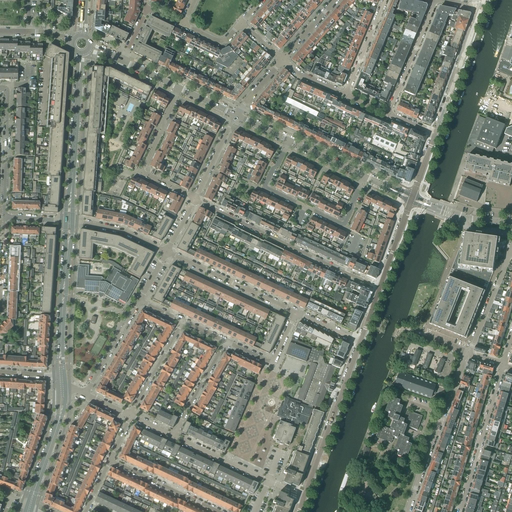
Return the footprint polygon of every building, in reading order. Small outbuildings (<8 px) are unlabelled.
[(391,0),(386,13),(391,15),(393,10),(397,9),(398,9),(399,0),(391,0)] [(406,1),(403,0),(399,0),(398,9),(404,10),(406,1)] [(61,1),(61,6),(63,6),(63,9),(62,9),(72,10),(72,9),(72,7),(72,6),(72,4),(72,2),(68,2),(68,3),(65,3),(65,1),(61,1)] [(267,4),(273,10),(274,11),(275,11),(278,8),(276,6),(270,1),(269,2),(268,2),(267,3),(267,4)] [(176,2),(174,7),(182,11),(183,9),(183,8),(184,6),(176,2)] [(310,2),(307,5),(313,11),(316,7),(310,2)] [(342,2),(338,6),(345,12),(348,8),(342,2)] [(417,13),(418,9),(419,3),(412,2),(410,12),(417,13)] [(418,9),(424,12),(427,7),(426,5),(419,3),(418,9)] [(182,11),(174,7),(168,4),(166,9),(179,15),(180,15),(182,11)] [(264,8),(263,8),(270,14),(273,10),(267,4),(265,6),(263,7),(264,8)] [(129,5),(129,11),(138,14),(139,6),(129,5)] [(303,9),(310,15),(313,11),(307,5),(303,9)] [(338,6),(335,10),(342,16),(345,12),(338,6)] [(302,7),(298,11),(300,13),(306,19),(308,17),(310,15),(303,9),(302,7)] [(446,15),(452,16),(453,15),(454,10),(439,7),(437,14),(445,17),(446,15)] [(260,12),(266,18),(268,15),(270,17),(271,15),(270,14),(263,8),(262,10),(261,10),(260,11),(260,12)] [(72,10),(62,9),(57,9),(56,11),(70,18),(71,17),(72,14),(72,10)] [(409,18),(410,19),(420,23),(424,12),(418,9),(417,13),(418,13),(415,19),(411,17),(409,17),(409,18)] [(335,10),(332,14),(338,19),(342,16),(335,10)] [(454,10),(453,15),(468,21),(470,15),(470,14),(454,10)] [(129,11),(126,16),(135,20),(138,14),(129,11)] [(96,12),(95,21),(110,22),(111,15),(115,16),(116,15),(119,16),(119,20),(120,19),(121,16),(120,16),(121,13),(118,13),(109,12),(96,12)] [(257,16),(256,16),(263,22),(263,21),(266,18),(260,12),(259,14),(258,13),(257,15),(257,16)] [(300,13),(296,17),(303,23),(306,19),(300,13)] [(396,23),(392,21),(394,17),(391,15),(386,13),(385,16),(383,21),(391,24),(395,26),(396,23)] [(332,14),(328,18),(335,23),(338,19),(332,14)] [(443,24),(445,17),(437,14),(434,20),(443,24)] [(466,26),(468,21),(453,15),(452,16),(451,20),(455,21),(454,22),(466,26)] [(135,20),(126,16),(124,21),(129,24),(133,25),(135,20)] [(253,20),(260,25),(261,27),(263,25),(264,25),(266,24),(263,21),(263,22),(256,16),(255,17),(253,19),(253,20)] [(170,37),(170,36),(174,28),(150,17),(146,26),(145,28),(138,42),(143,45),(151,28),(170,37)] [(296,17),(293,21),(300,26),(303,23),(296,17)] [(368,23),(359,19),(355,17),(354,18),(358,20),(360,21),(359,24),(367,27),(368,25),(368,23)] [(328,18),(325,21),(332,27),(333,29),(337,25),(335,23),(328,18)] [(410,19),(408,25),(417,29),(420,23),(410,19)] [(260,25),(253,20),(252,21),(251,21),(250,23),(250,24),(256,29),(260,25)] [(443,24),(434,20),(431,27),(441,31),(443,24)] [(110,22),(95,21),(94,29),(103,34),(107,35),(110,28),(111,26),(109,25),(110,22)] [(293,21),(290,25),(296,30),(300,26),(293,21)] [(325,21),(322,25),(328,31),(332,27),(325,21)] [(398,32),(398,31),(399,28),(395,26),(391,24),(383,21),(381,26),(380,27),(380,28),(380,29),(388,32),(389,29),(390,29),(390,28),(396,30),(396,31),(398,32)] [(464,32),(466,26),(454,22),(454,23),(450,22),(448,27),(449,27),(455,29),(464,32)] [(290,25),(286,28),(293,34),(296,30),(290,25)] [(322,25),(318,29),(325,35),(328,31),(322,25)] [(408,25),(405,31),(415,35),(417,29),(408,25)] [(107,36),(113,38),(117,30),(112,27),(107,36)] [(357,29),(356,31),(364,35),(364,33),(365,31),(355,27),(354,28),(357,29)] [(438,37),(441,31),(431,27),(428,33),(438,37)] [(170,36),(175,38),(178,30),(174,28),(170,36)] [(286,28),(283,32),(289,38),(293,34),(286,28)] [(511,28),(497,72),(511,77),(511,28)] [(318,29),(315,33),(321,39),(325,35),(318,29)] [(379,31),(377,36),(385,39),(386,37),(388,32),(380,29),(379,29),(379,31)] [(404,33),(403,37),(412,41),(415,35),(405,31),(404,30),(402,29),(401,29),(401,31),(400,31),(404,33)] [(113,38),(118,41),(123,32),(117,30),(113,38)] [(175,38),(179,40),(183,33),(178,30),(175,38)] [(123,32),(118,41),(124,44),(128,35),(123,32)] [(242,32),(238,37),(244,42),(248,38),(242,32)] [(276,40),(275,39),(270,34),(268,32),(264,36),(279,50),(283,46),(276,40)] [(283,32),(280,36),(282,38),(286,42),(289,38),(283,32)] [(179,40),(184,42),(188,35),(183,33),(179,40)] [(315,33),(312,37),(318,42),(321,39),(315,33)] [(436,42),(438,37),(428,33),(428,34),(426,40),(435,44),(442,47),(442,45),(436,42)] [(453,36),(452,39),(460,42),(462,37),(451,33),(450,35),(453,36)] [(184,42),(189,45),(192,37),(188,35),(184,42)] [(278,35),(275,39),(276,40),(283,46),(286,42),(282,38),(280,36),(278,35)] [(373,43),(381,47),(385,39),(377,36),(375,40),(374,41),(374,42),(374,43),(373,43)] [(189,45),(188,47),(192,50),(194,47),(197,39),(192,37),(189,45)] [(238,37),(234,40),(241,46),(244,42),(238,37)] [(312,37),(308,41),(315,46),(317,44),(318,45),(319,43),(318,42),(312,37)] [(403,37),(401,42),(410,46),(412,41),(403,37)] [(457,52),(458,47),(460,42),(452,39),(449,38),(447,42),(445,41),(443,47),(446,47),(456,52),(456,51),(457,52)] [(194,47),(199,50),(203,42),(197,39),(194,47)] [(234,40),(231,44),(238,50),(241,46),(234,40)] [(433,50),(435,44),(426,40),(423,46),(433,50)] [(308,41),(305,44),(311,50),(315,46),(308,41)] [(199,50),(204,52),(207,44),(203,42),(199,50)] [(350,45),(349,47),(357,51),(358,49),(358,46),(349,42),(348,44),(350,45)] [(401,42),(398,48),(408,52),(410,46),(401,42)] [(373,46),(371,49),(379,53),(381,47),(373,43),(374,44),(373,44),(372,45),(373,46)] [(137,44),(133,53),(157,64),(161,55),(137,44)] [(204,52),(208,54),(212,46),(207,44),(204,52)] [(231,44),(228,48),(236,55),(240,52),(238,50),(231,44)] [(305,44),(302,48),(308,54),(311,50),(305,44)] [(42,45),(36,45),(36,55),(39,55),(39,57),(42,57),(42,51),(45,51),(45,47),(42,47),(42,45)] [(49,177),(47,205),(47,208),(41,208),(41,212),(43,212),(43,213),(57,214),(58,209),(57,209),(57,207),(58,207),(60,177),(63,129),(63,126),(69,54),(58,49),(58,50),(56,49),(56,48),(52,46),(50,45),(44,57),(45,57),(46,58),(48,59),(49,57),(51,58),(54,59),(53,63),(55,63),(55,66),(53,66),(53,70),(54,70),(54,73),(53,73),(52,77),(54,77),(54,81),(52,81),(52,84),(53,84),(53,88),(51,88),(51,92),(53,92),(52,95),(51,95),(51,99),(52,99),(52,102),(50,102),(50,106),(52,106),(51,109),(50,109),(50,113),(51,113),(51,117),(49,117),(49,120),(51,120),(50,125),(52,125),(48,177),(49,177)] [(208,54),(213,56),(217,49),(212,46),(208,54)] [(430,57),(433,50),(423,46),(420,53),(430,57)] [(439,53),(439,55),(441,55),(442,56),(454,60),(453,60),(455,57),(455,54),(456,52),(446,47),(445,47),(444,48),(441,47),(440,51),(439,53)] [(157,64),(167,69),(170,62),(173,56),(175,53),(165,48),(161,57),(157,64)] [(221,51),(218,58),(215,64),(213,68),(218,70),(220,65),(223,67),(227,69),(238,56),(236,55),(228,48),(222,51),(221,51)] [(302,48),(298,52),(305,58),(308,54),(302,48)] [(398,48),(396,54),(405,58),(408,52),(398,48)] [(213,56),(218,58),(221,51),(217,49),(213,56)] [(367,58),(375,62),(378,56),(379,56),(379,57),(381,58),(383,54),(380,53),(379,53),(371,49),(369,55),(368,56),(367,57),(368,58),(367,58)] [(345,52),(344,54),(354,59),(355,57),(354,56),(355,54),(345,50),(345,52)] [(298,52),(295,56),(301,62),(305,58),(298,52)] [(265,53),(262,57),(268,63),(272,59),(265,53)] [(428,62),(430,57),(420,53),(418,58),(417,59),(428,64),(429,62),(428,62)] [(354,59),(344,54),(342,58),(352,62),(353,60),(354,59)] [(392,57),(391,59),(403,64),(405,58),(396,54),(394,58),(392,57)] [(257,60),(258,61),(265,66),(268,63),(262,57),(260,56),(257,60)] [(301,62),(295,56),(291,60),(299,66),(302,62),(301,62)] [(445,57),(443,62),(452,66),(454,60),(442,56),(445,57)] [(341,60),(340,62),(343,63),(351,67),(351,65),(351,64),(352,62),(342,58),(341,60)] [(366,61),(364,66),(375,70),(376,68),(373,67),(375,62),(367,58),(367,59),(366,60),(366,61)] [(265,66),(258,61),(257,60),(256,59),(252,63),(255,65),(261,70),(265,66)] [(311,73),(315,75),(322,60),(320,59),(317,63),(318,63),(316,68),(314,67),(311,73)] [(392,62),(391,66),(400,70),(403,64),(391,59),(390,61),(392,62)] [(427,66),(428,64),(417,59),(417,60),(415,66),(424,70),(426,65),(427,66)] [(322,60),(315,75),(319,77),(322,70),(323,68),(321,67),(322,65),(323,61),(322,60)] [(167,69),(171,71),(175,64),(170,62),(167,69)] [(343,63),(340,62),(340,64),(339,66),(340,67),(349,71),(349,70),(349,68),(350,68),(351,67),(343,63)] [(443,62),(441,67),(450,71),(452,66),(443,62)] [(171,71),(176,74),(180,66),(175,64),(171,71)] [(251,69),(252,69),(258,74),(261,70),(255,65),(251,69)] [(176,74),(181,76),(184,68),(180,66),(176,74)] [(374,73),(375,70),(364,66),(362,70),(362,71),(361,73),(368,76),(369,77),(371,70),(373,72),(374,73)] [(391,66),(388,71),(398,75),(400,70),(391,66)] [(422,76),(424,70),(415,66),(412,72),(422,76)] [(87,133),(83,191),(95,192),(99,131),(100,131),(101,127),(102,127),(102,123),(101,123),(101,119),(103,120),(103,116),(101,116),(102,112),(103,112),(104,108),(102,108),(102,105),(104,105),(104,101),(103,101),(103,98),(104,98),(105,94),(103,94),(103,91),(105,91),(105,87),(104,87),(104,83),(105,84),(106,78),(113,78),(116,72),(110,69),(105,68),(105,69),(103,69),(103,68),(92,67),(87,130),(88,130),(87,133)] [(326,70),(327,68),(328,67),(326,67),(325,69),(323,68),(322,70),(319,77),(323,79),(326,70)] [(340,72),(339,73),(346,76),(349,71),(340,67),(338,71),(340,72)] [(441,67),(439,73),(448,76),(450,71),(441,67)] [(189,71),(185,78),(190,80),(194,71),(195,70),(190,68),(189,71)] [(327,80),(330,82),(335,71),(336,68),(334,68),(332,72),(330,72),(329,74),(327,80)] [(252,69),(248,73),(254,78),(258,74),(252,69)] [(284,69),(280,73),(286,79),(290,75),(284,69)] [(194,71),(190,80),(195,82),(198,75),(199,73),(194,71)] [(330,82),(334,84),(337,77),(335,76),(336,74),(338,75),(338,74),(339,73),(335,71),(330,82)] [(388,71),(386,77),(395,81),(398,75),(388,71)] [(121,74),(116,72),(113,78),(112,81),(117,83),(121,74)] [(419,83),(422,76),(412,72),(409,79),(419,83)] [(248,73),(245,77),(251,82),(254,78),(248,73)] [(280,73),(277,77),(283,83),(286,79),(280,73)] [(337,77),(334,84),(342,87),(347,76),(346,76),(339,73),(338,74),(340,75),(339,78),(337,77)] [(361,73),(358,79),(365,82),(366,82),(368,76),(361,73)] [(439,73),(437,78),(446,82),(448,76),(439,73)] [(126,77),(121,74),(117,83),(122,85),(126,77)] [(195,82),(199,85),(204,75),(202,74),(201,76),(198,75),(195,82)] [(204,87),(209,89),(214,77),(212,76),(210,81),(207,80),(204,87)] [(131,79),(126,77),(122,85),(127,88),(131,79)] [(209,89),(213,91),(217,84),(214,83),(216,78),(214,77),(209,89)] [(245,77),(242,81),(248,86),(251,82),(245,77)] [(277,77),(273,81),(279,86),(282,82),(283,83),(277,77)] [(383,83),(385,84),(393,87),(395,81),(386,77),(383,83)] [(437,78),(435,84),(444,87),(446,82),(437,78)] [(136,81),(131,79),(127,88),(132,90),(136,81)] [(354,89),(362,93),(365,86),(364,85),(365,82),(358,79),(354,89)] [(417,88),(419,83),(409,79),(407,85),(417,90),(418,88),(417,88)] [(141,84),(136,81),(132,90),(137,92),(141,84)] [(242,81),(238,85),(244,90),(248,86),(242,81)] [(273,81),(270,85),(276,90),(277,91),(280,88),(279,86),(273,81)] [(146,86),(141,84),(137,92),(142,95),(146,86)] [(213,91),(218,94),(221,86),(217,84),(213,91)] [(218,94),(223,96),(226,88),(223,87),(224,85),(223,84),(221,86),(218,94)] [(383,89),(383,90),(390,93),(393,87),(385,84),(383,89)] [(435,84),(433,89),(442,93),(444,87),(435,84)] [(238,85),(235,88),(241,94),(244,90),(238,85)] [(270,85),(266,89),(272,94),(276,90),(270,85)] [(417,91),(417,90),(407,85),(404,92),(413,96),(416,91),(417,91)] [(151,88),(146,86),(142,95),(147,97),(151,88)] [(227,87),(226,88),(223,96),(233,101),(235,100),(237,98),(231,92),(229,91),(230,88),(229,88),(227,87)] [(235,88),(231,92),(237,98),(241,94),(235,88)] [(266,89),(263,93),(269,98),(272,94),(266,89)] [(433,89),(431,95),(440,98),(442,93),(433,89)] [(314,116),(316,117),(318,113),(290,99),(293,92),(289,90),(284,96),(283,98),(281,100),(280,100),(281,101),(286,103),(290,105),(294,107),(299,109),(304,112),(306,113),(308,114),(313,116),(314,116)] [(381,93),(378,100),(385,103),(387,102),(390,93),(383,90),(382,93),(381,92),(381,93)] [(151,98),(156,101),(161,93),(158,91),(157,92),(155,91),(151,98)] [(156,101),(161,103),(165,96),(163,95),(163,94),(161,93),(156,101)] [(263,93),(259,97),(266,102),(269,98),(263,93)] [(431,95),(429,100),(438,103),(440,98),(431,95)] [(119,99),(116,98),(112,105),(119,108),(121,105),(124,106),(128,99),(121,96),(119,99)] [(165,96),(161,103),(159,108),(164,110),(169,101),(165,99),(166,96),(165,96)] [(251,106),(252,108),(252,110),(262,115),(266,108),(266,106),(263,105),(264,104),(264,103),(266,102),(259,97),(251,106)] [(329,109),(334,111),(338,102),(336,101),(337,98),(334,97),(331,106),(329,109)] [(404,102),(400,100),(396,110),(398,111),(398,112),(400,113),(403,105),(404,102)] [(429,100),(427,106),(436,109),(438,103),(429,100)] [(402,113),(404,114),(408,104),(406,104),(405,106),(403,105),(400,113),(402,113)] [(410,116),(412,117),(415,110),(416,106),(412,105),(412,106),(411,108),(409,112),(408,116),(409,117),(410,116)] [(181,118),(184,114),(187,106),(186,106),(184,108),(181,106),(176,116),(181,118)] [(184,114),(188,116),(192,108),(190,107),(189,107),(187,106),(184,114)] [(415,110),(412,117),(414,118),(414,119),(416,120),(418,115),(419,112),(420,108),(416,106),(415,110)] [(427,106),(425,112),(434,115),(436,109),(427,106)] [(188,116),(193,118),(197,111),(195,110),(195,109),(192,108),(188,116)] [(262,115),(267,117),(271,110),(266,108),(262,115)] [(267,117),(272,119),(275,112),(271,110),(267,117)] [(277,122),(280,114),(281,113),(280,113),(281,113),(276,110),(275,112),(272,119),(277,122)] [(360,125),(362,120),(365,113),(361,112),(357,110),(353,120),(357,121),(356,123),(360,125)] [(193,118),(198,121),(202,112),(199,111),(199,112),(197,111),(193,118)] [(198,121),(203,123),(206,116),(204,115),(204,114),(202,112),(198,121)] [(424,114),(423,117),(432,120),(434,115),(425,112),(424,114)] [(153,113),(150,118),(158,122),(160,120),(159,119),(160,117),(153,113)] [(277,122),(281,124),(285,117),(280,114),(277,122)] [(369,115),(364,127),(366,128),(367,125),(368,123),(370,124),(373,117),(369,115)] [(418,115),(416,120),(430,126),(432,120),(423,117),(418,115)] [(203,123),(208,125),(212,117),(209,116),(208,116),(206,116),(203,123)] [(208,125),(212,128),(216,120),(214,119),(214,118),(212,117),(208,125)] [(475,146),(479,137),(486,119),(479,117),(468,144),(475,146)] [(150,118),(148,123),(155,127),(156,125),(157,125),(158,122),(150,118)] [(487,118),(486,119),(479,137),(497,145),(504,129),(505,125),(487,118)] [(295,130),(300,133),(303,125),(305,122),(300,119),(298,123),(295,130)] [(376,126),(378,127),(381,120),(377,119),(372,129),(371,131),(373,132),(376,126)] [(216,120),(212,128),(210,132),(215,135),(220,125),(216,123),(217,121),(216,120)] [(290,128),(295,130),(298,123),(294,121),(290,128)] [(145,122),(143,127),(151,131),(153,129),(152,128),(153,126),(155,127),(148,123),(145,122)] [(169,124),(168,127),(176,131),(178,126),(171,122),(170,124),(169,124)] [(389,135),(390,132),(394,123),(391,122),(390,125),(388,124),(385,133),(389,135)] [(300,133),(305,135),(308,128),(303,125),(300,133)] [(143,127),(141,132),(148,136),(149,134),(150,134),(151,131),(143,127)] [(167,130),(166,132),(176,137),(174,136),(176,131),(168,127),(167,129),(167,130)] [(407,136),(410,130),(405,128),(401,137),(401,139),(402,140),(404,135),(407,136)] [(314,139),(319,142),(322,134),(323,132),(323,131),(319,129),(317,132),(314,139)] [(409,137),(414,139),(424,142),(425,138),(426,137),(417,133),(413,131),(412,131),(411,130),(408,137),(409,137)] [(235,144),(237,140),(241,132),(239,131),(238,134),(234,132),(230,142),(235,144)] [(141,132),(138,137),(147,141),(148,138),(147,138),(148,136),(141,132)] [(167,135),(165,138),(174,142),(176,137),(166,132),(168,134),(168,135),(167,135)] [(237,140),(242,142),(246,133),(243,132),(243,133),(241,132),(237,140)] [(319,142),(323,144),(327,136),(328,134),(323,132),(322,134),(319,142)] [(242,142),(247,144),(250,137),(249,136),(248,135),(246,133),(242,142)] [(323,144),(328,146),(331,138),(333,136),(334,134),(331,133),(329,137),(327,136),(323,144)] [(205,135),(202,141),(210,144),(211,142),(212,142),(213,139),(212,139),(207,137),(205,135)] [(375,135),(372,142),(372,143),(372,142),(377,144),(380,138),(378,137),(375,136),(375,135)] [(328,146),(332,148),(337,138),(333,136),(331,138),(328,146)] [(138,137),(136,142),(146,147),(146,146),(144,145),(144,143),(145,143),(147,141),(138,137)] [(247,144),(252,147),(256,138),(253,137),(252,138),(250,137),(247,144)] [(332,148),(337,151),(341,143),(342,140),(342,139),(343,138),(341,137),(340,139),(337,138),(332,148)] [(479,137),(475,146),(492,153),(494,148),(496,149),(497,145),(479,137)] [(165,141),(164,143),(171,147),(174,142),(165,138),(164,140),(165,141)] [(252,147),(257,149),(260,141),(258,140),(258,139),(256,138),(252,147)] [(380,138),(377,144),(383,147),(386,140),(380,138)] [(347,141),(342,139),(342,140),(341,143),(337,151),(342,153),(345,145),(347,141)] [(414,139),(412,144),(422,147),(424,142),(414,139)] [(386,140),(383,147),(388,149),(391,143),(386,140)] [(202,141),(200,145),(208,149),(210,147),(209,146),(210,144),(202,141)] [(257,149),(261,151),(265,143),(263,142),(262,142),(260,141),(257,149)] [(138,143),(136,148),(144,152),(146,149),(145,148),(146,147),(136,142),(138,143)] [(345,145),(342,153),(346,155),(350,147),(351,144),(346,142),(345,145)] [(162,145),(161,148),(169,152),(171,147),(164,143),(163,145),(162,145)] [(261,151),(260,154),(265,156),(266,153),(270,146),(268,145),(268,144),(265,143),(261,151)] [(391,143),(388,149),(393,151),(396,145),(391,143)] [(408,148),(411,149),(419,152),(420,152),(422,147),(412,144),(410,143),(408,148)] [(351,157),(354,149),(356,147),(351,144),(350,147),(346,155),(351,157)] [(200,145),(198,150),(205,154),(206,152),(207,152),(208,149),(200,145)] [(270,146),(266,153),(264,158),(269,160),(274,151),(270,149),(271,147),(270,146)] [(226,149),(225,151),(233,155),(236,150),(233,149),(228,147),(227,149),(226,149)] [(136,148),(134,153),(141,156),(142,154),(143,154),(144,152),(136,148)] [(157,152),(167,157),(169,152),(161,148),(160,150),(160,151),(159,153),(157,152)] [(351,157),(355,159),(359,151),(360,150),(358,148),(357,150),(354,149),(351,157)] [(419,152),(411,149),(409,153),(408,153),(407,158),(417,162),(417,160),(418,160),(418,158),(419,154),(419,152)] [(198,150),(195,155),(204,159),(205,157),(204,156),(205,154),(198,150)] [(355,159),(360,162),(364,154),(365,151),(363,150),(362,153),(359,151),(355,159)] [(224,155),(224,157),(231,160),(233,155),(225,151),(224,154),(224,155)] [(363,163),(365,163),(370,152),(368,151),(366,155),(364,154),(360,162),(363,163)] [(155,154),(154,156),(162,160),(164,156),(167,157),(157,152),(156,154),(155,154)] [(134,153),(131,157),(140,162),(141,159),(140,158),(141,156),(134,153)] [(204,159),(195,155),(193,160),(200,164),(201,162),(202,162),(204,159)] [(372,167),(373,167),(379,156),(376,155),(375,159),(373,158),(369,165),(370,166),(371,167),(372,167)] [(467,162),(467,164),(466,166),(465,169),(465,170),(467,171),(469,171),(472,172),(476,173),(483,175),(487,175),(484,205),(492,208),(511,210),(511,165),(497,162),(494,161),(469,155),(469,156),(468,159),(468,160),(467,162)] [(153,160),(152,161),(159,164),(160,165),(162,166),(165,162),(162,160),(154,156),(152,159),(153,160)] [(381,171),(383,172),(388,161),(386,160),(384,163),(379,161),(380,157),(379,156),(373,167),(375,168),(375,169),(376,169),(377,169),(379,170),(379,171),(381,171)] [(131,157),(129,162),(137,166),(137,164),(138,164),(140,162),(131,157)] [(222,159),(221,161),(229,165),(231,160),(224,157),(223,159),(222,159)] [(288,169),(290,165),(294,157),(292,157),(291,159),(287,157),(283,167),(288,169)] [(290,165),(295,167),(299,159),(296,158),(295,158),(294,157),(290,165)] [(295,167),(300,169),(303,162),(301,161),(301,160),(299,159),(295,167)] [(400,166),(407,168),(413,171),(416,164),(407,160),(407,161),(403,159),(400,166)] [(137,166),(129,162),(125,160),(122,165),(132,170),(133,166),(136,167),(137,166)] [(220,165),(219,166),(227,170),(229,165),(221,161),(219,164),(220,165)] [(259,161),(256,166),(264,170),(266,168),(265,167),(266,165),(262,163),(259,161)] [(192,162),(190,167),(198,171),(199,169),(199,168),(200,166),(192,162)] [(300,169),(304,172),(308,163),(306,162),(305,163),(303,162),(300,169)] [(304,172),(309,174),(313,166),(311,166),(311,165),(308,163),(304,172)] [(159,164),(157,168),(158,168),(157,170),(162,173),(165,167),(162,166),(160,165),(159,164)] [(390,175),(392,176),(397,165),(394,164),(393,167),(391,166),(387,174),(388,175),(389,175),(390,175)] [(227,170),(219,166),(218,168),(221,169),(219,173),(228,177),(231,172),(227,170)] [(254,171),(261,175),(262,173),(263,173),(264,170),(256,166),(254,171)] [(313,166),(309,174),(307,178),(312,181),(311,184),(313,185),(315,181),(313,180),(317,171),(313,170),(314,167),(313,167),(313,166)] [(401,180),(404,172),(405,173),(407,168),(400,166),(398,170),(395,178),(401,180)] [(190,167),(187,172),(195,175),(196,174),(197,174),(198,171),(190,167)] [(404,172),(401,180),(403,181),(403,182),(408,184),(413,171),(407,168),(405,173),(404,172)] [(251,170),(248,174),(248,175),(252,176),(260,180),(261,178),(261,177),(261,175),(254,171),(251,170)] [(187,172),(185,177),(193,181),(194,178),(194,177),(195,175),(187,172)] [(213,179),(221,182),(225,184),(228,179),(218,174),(216,178),(214,177),(213,179)] [(325,187),(327,182),(330,175),(329,174),(327,177),(324,175),(320,183),(318,182),(316,187),(318,188),(319,184),(325,187)] [(248,175),(246,180),(256,184),(257,185),(258,183),(259,182),(260,180),(252,176),(248,175)] [(327,182),(331,185),(335,176),(333,175),(332,176),(330,175),(327,182)] [(331,185),(336,187),(340,179),(338,178),(338,177),(335,176),(331,185)] [(185,177),(183,182),(190,185),(191,183),(192,183),(193,181),(185,177)] [(132,191),(134,186),(138,179),(136,178),(135,181),(131,179),(127,188),(132,191)] [(134,186),(139,189),(143,180),(140,179),(140,180),(138,179),(134,186)] [(211,180),(210,183),(218,187),(221,182),(213,179),(212,180),(211,180)] [(336,187),(341,189),(345,181),(342,180),(340,179),(336,187)] [(466,179),(459,195),(477,202),(483,186),(466,179)] [(139,189),(144,191),(147,183),(145,183),(145,182),(143,180),(139,189)] [(341,189),(346,191),(349,184),(348,183),(347,182),(345,181),(341,189)] [(190,185),(183,182),(180,187),(188,190),(190,185)] [(144,191),(149,193),(153,185),(150,184),(149,184),(147,183),(144,191)] [(209,186),(209,188),(216,192),(218,187),(210,183),(209,185),(209,186)] [(282,192),(285,193),(289,185),(284,183),(283,184),(280,190),(282,191),(282,192)] [(293,187),(290,195),(295,197),(298,189),(300,186),(295,184),(294,187),(293,187)] [(349,184),(346,191),(343,196),(349,198),(353,189),(350,187),(351,185),(350,184),(349,184)] [(149,193),(154,196),(157,188),(155,187),(155,186),(153,185),(149,193)] [(288,194),(290,195),(293,187),(289,185),(285,193),(287,194),(288,194)] [(298,197),(300,198),(304,190),(299,187),(298,189),(295,197),(296,195),(298,196),(298,197)] [(154,196),(158,198),(162,190),(160,188),(159,189),(157,188),(154,196)] [(207,190),(205,193),(214,197),(216,192),(209,188),(208,190),(207,190)] [(162,190),(158,198),(164,200),(167,193),(165,192),(165,191),(162,190)] [(304,190),(300,198),(303,199),(304,198),(306,199),(310,192),(304,190)] [(253,204),(255,199),(259,192),(257,191),(256,194),(252,192),(248,201),(253,204)] [(255,199),(260,202),(264,193),(261,192),(260,193),(259,192),(255,199)] [(168,199),(173,201),(175,202),(176,198),(175,198),(176,196),(171,193),(171,194),(169,193),(167,196),(169,197),(168,199)] [(214,197),(205,193),(204,195),(205,196),(204,198),(211,202),(214,197)] [(260,202),(265,204),(268,196),(266,195),(266,194),(264,193),(260,202)] [(311,203),(313,204),(317,196),(312,193),(309,201),(311,202),(311,203)] [(220,206),(225,208),(229,200),(230,198),(224,194),(223,197),(225,198),(223,200),(220,206)] [(367,207),(370,203),(373,195),(372,195),(370,197),(367,195),(362,205),(367,207)] [(370,203),(374,205),(378,197),(376,196),(375,196),(373,195),(370,203)] [(265,204),(270,206),(274,198),(271,197),(270,197),(268,196),(265,204)] [(317,205),(318,205),(319,206),(321,201),(322,198),(317,196),(313,204),(316,205),(317,205)] [(374,205),(379,207),(383,200),(381,199),(381,198),(378,197),(374,205)] [(270,206),(268,209),(273,211),(274,209),(275,209),(278,201),(276,200),(276,199),(274,198),(270,206)] [(225,208),(229,210),(234,200),(233,199),(232,201),(229,200),(225,208)] [(338,202),(337,205),(342,207),(343,205),(344,203),(346,204),(347,202),(342,199),(340,203),(338,202)] [(229,210),(233,212),(236,207),(234,205),(235,203),(237,203),(238,201),(234,200),(229,210)] [(379,207),(384,210),(388,202),(385,200),(385,201),(383,200),(379,207)] [(442,221),(449,203),(447,202),(441,200),(440,200),(440,201),(434,216),(434,217),(434,218),(435,218),(439,220),(440,220),(442,221)] [(173,201),(171,206),(179,210),(181,207),(180,206),(181,205),(175,202),(173,201)] [(275,209),(279,211),(283,203),(281,201),(280,202),(278,201),(275,209)] [(317,208),(323,210),(326,203),(321,201),(319,206),(318,205),(317,208)] [(384,210),(389,212),(392,204),(391,204),(390,203),(388,202),(384,210)] [(233,212),(238,215),(243,204),(243,203),(243,204),(241,203),(239,208),(236,207),(233,212)] [(279,211),(284,213),(285,212),(288,206),(286,205),(286,204),(283,203),(279,211)] [(324,212),(327,213),(331,205),(326,203),(323,210),(324,211),(324,212)] [(243,204),(238,215),(242,217),(245,211),(246,208),(243,207),(245,204),(243,204)] [(392,204),(389,212),(392,214),(393,213),(393,212),(395,212),(398,207),(392,204)] [(332,215),(333,212),(335,209),(335,207),(331,205),(327,213),(329,215),(330,214),(332,215)] [(179,210),(171,206),(169,211),(167,213),(169,214),(175,217),(176,214),(177,212),(178,212),(179,210)] [(242,217),(246,219),(252,208),(249,207),(248,209),(249,210),(247,212),(245,211),(242,217)] [(199,208),(197,213),(203,216),(205,212),(204,212),(204,210),(199,208)] [(252,208),(246,219),(251,221),(253,215),(255,212),(254,212),(252,215),(251,214),(254,209),(252,208)] [(251,221),(255,223),(261,212),(256,210),(255,211),(258,212),(256,216),(253,215),(251,221)] [(357,213),(356,215),(365,219),(367,214),(360,210),(359,212),(357,213)] [(119,215),(117,223),(122,224),(125,216),(126,212),(120,211),(119,215)] [(195,215),(194,217),(202,221),(205,222),(207,218),(203,216),(197,213),(196,215),(195,215)] [(159,216),(158,218),(161,220),(170,225),(173,221),(174,218),(175,217),(169,214),(167,217),(163,215),(162,218),(159,216)] [(259,225),(264,227),(269,216),(267,215),(264,221),(262,219),(259,225)] [(356,218),(355,220),(362,224),(365,219),(356,215),(355,218),(356,218)] [(122,224),(127,226),(131,219),(125,216),(122,224)] [(264,227),(268,229),(272,221),(269,220),(271,217),(269,216),(264,227)] [(202,221),(194,217),(192,220),(193,221),(192,223),(198,226),(199,226),(202,221)] [(209,228),(214,231),(220,219),(215,217),(209,228)] [(136,221),(132,229),(137,231),(141,223),(140,223),(142,220),(137,218),(136,221)] [(127,226),(132,229),(136,221),(131,219),(127,226)] [(214,231),(219,233),(225,222),(220,219),(214,231)] [(141,223),(137,231),(142,233),(146,225),(147,223),(142,220),(141,223)] [(161,220),(159,224),(168,229),(170,225),(161,220)] [(314,227),(318,229),(322,221),(320,220),(319,221),(317,220),(316,222),(314,226),(314,227)] [(353,222),(352,225),(360,229),(362,224),(355,220),(354,222),(353,222)] [(386,220),(384,225),(392,228),(394,222),(391,221),(388,220),(386,220)] [(272,221),(268,229),(272,231),(277,222),(276,222),(275,221),(275,222),(272,221)] [(318,229),(323,232),(327,224),(325,223),(325,222),(322,221),(318,229)] [(219,233),(219,234),(224,236),(225,233),(226,233),(230,224),(225,222),(219,233)] [(191,223),(188,227),(198,232),(200,228),(191,223)] [(276,234),(281,236),(286,224),(284,223),(283,226),(280,225),(276,234)] [(159,224),(156,228),(165,233),(168,229),(159,224)] [(226,233),(230,235),(234,227),(235,226),(230,224),(226,233)] [(323,232),(328,234),(332,226),(329,225),(327,224),(323,232)] [(147,235),(150,230),(151,228),(146,225),(142,233),(147,235)] [(360,229),(352,225),(350,227),(351,228),(350,230),(358,234),(360,229)] [(384,225),(382,230),(391,233),(392,231),(391,230),(392,228),(384,225)] [(328,234),(333,236),(336,229),(335,228),(334,227),(332,226),(328,234)] [(188,227),(186,231),(195,237),(198,232),(188,227)] [(230,236),(235,238),(239,230),(234,227),(230,235),(230,236)] [(285,238),(289,240),(295,228),(293,227),(291,231),(289,230),(288,232),(285,238)] [(39,228),(39,233),(45,233),(39,313),(50,313),(55,236),(55,234),(56,229),(41,228),(39,228)] [(156,228),(154,232),(163,238),(165,233),(156,228)] [(135,257),(138,258),(143,248),(119,237),(80,229),(78,259),(92,260),(90,260),(91,243),(94,243),(115,248),(135,257)] [(336,229),(333,236),(338,239),(342,230),(339,229),(338,230),(336,229)] [(150,230),(147,235),(161,242),(163,238),(154,232),(150,230)] [(235,238),(240,241),(244,232),(239,230),(235,238)] [(342,230),(338,239),(343,241),(346,234),(344,233),(344,232),(342,230)] [(186,231),(184,236),(193,241),(195,237),(186,231)] [(293,242),(297,244),(303,232),(301,231),(298,236),(297,235),(293,242)] [(240,241),(244,243),(249,234),(244,232),(240,241)] [(303,232),(297,244),(301,245),(304,238),(302,237),(303,235),(305,235),(305,236),(306,234),(303,232)] [(450,273),(448,277),(438,304),(434,312),(429,324),(432,325),(465,338),(467,339),(476,315),(477,312),(487,287),(488,284),(493,271),(494,270),(495,262),(495,261),(495,260),(498,238),(493,237),(482,236),(477,235),(465,233),(465,234),(452,268),(451,269),(450,273)] [(244,243),(249,246),(254,237),(249,234),(244,243)] [(301,245),(304,247),(310,236),(306,234),(305,236),(307,236),(306,239),(304,238),(301,245)] [(380,235),(378,240),(387,243),(388,241),(387,240),(388,238),(380,235)] [(184,236),(181,240),(191,245),(193,241),(184,236)] [(249,246),(248,248),(253,251),(254,248),(258,239),(254,237),(249,246)] [(308,249),(311,250),(317,239),(314,238),(314,239),(314,240),(313,242),(311,242),(308,249)] [(254,248),(253,251),(257,253),(259,250),(259,249),(263,242),(258,239),(254,248)] [(181,240),(179,244),(188,249),(191,245),(181,240)] [(259,249),(264,252),(268,243),(264,241),(263,242),(259,249)] [(318,245),(315,252),(318,254),(324,243),(322,242),(320,246),(318,245)] [(264,252),(269,254),(273,246),(268,243),(264,252)] [(176,249),(194,257),(196,253),(188,249),(179,244),(176,249)] [(325,248),(322,256),(325,257),(331,246),(327,244),(325,248)] [(376,245),(375,250),(383,253),(384,251),(384,250),(384,248),(376,245)] [(269,254),(274,257),(278,248),(273,246),(269,254)] [(196,253),(194,257),(199,260),(202,252),(203,249),(199,247),(198,250),(197,249),(196,253)] [(138,258),(136,261),(146,267),(154,253),(143,248),(138,258)] [(279,258),(283,250),(278,248),(274,257),(279,259),(279,258)] [(329,259),(332,261),(338,250),(336,249),(334,252),(332,252),(329,259)] [(282,262),(283,262),(287,252),(283,250),(279,258),(278,261),(282,262)] [(339,255),(336,262),(339,264),(345,253),(341,251),(341,253),(342,253),(341,256),(339,255)] [(199,260),(204,262),(207,254),(202,252),(199,260)] [(286,264),(287,262),(291,254),(287,252),(283,262),(286,264)] [(381,258),(373,255),(368,253),(366,259),(371,261),(373,261),(373,262),(379,263),(379,264),(381,258)] [(204,262),(210,265),(213,257),(207,254),(204,262)] [(286,264),(286,265),(290,266),(295,256),(291,254),(287,262),(286,264)] [(346,258),(343,266),(347,268),(352,257),(349,255),(348,259),(346,258)] [(292,266),(294,267),(299,258),(295,256),(290,266),(289,268),(288,269),(290,270),(292,266)] [(213,257),(210,265),(215,267),(219,259),(213,257)] [(347,268),(352,270),(355,263),(357,259),(352,257),(347,268)] [(299,258),(294,267),(293,269),(297,271),(303,260),(299,258)] [(215,267),(220,269),(224,262),(219,259),(215,267)] [(108,264),(120,271),(121,268),(122,269),(122,268),(115,263),(113,263),(112,262),(111,262),(110,261),(109,261),(108,261),(107,261),(101,260),(102,260),(101,263),(108,264)] [(297,271),(296,273),(298,274),(300,270),(302,271),(307,262),(303,260),(297,271)] [(355,263),(352,270),(356,271),(360,263),(361,261),(359,260),(357,264),(355,263)] [(136,261),(133,267),(143,273),(146,267),(136,261)] [(220,269),(225,272),(229,264),(224,262),(220,269)] [(302,271),(306,273),(310,263),(307,262),(302,271)] [(362,274),(364,270),(367,264),(365,263),(364,265),(360,263),(356,271),(362,274)] [(225,272),(230,274),(234,266),(229,264),(225,272)] [(311,264),(306,275),(310,277),(310,276),(315,266),(311,264)] [(88,266),(86,266),(79,265),(79,267),(77,267),(76,289),(84,289),(84,292),(98,293),(98,296),(99,295),(101,294),(103,297),(104,295),(117,302),(118,299),(125,304),(138,281),(122,272),(121,273),(113,268),(105,280),(108,282),(108,283),(104,281),(105,280),(102,278),(102,277),(88,277),(88,274),(85,274),(86,270),(88,270),(88,266)] [(178,275),(184,278),(186,273),(171,266),(168,270),(178,275)] [(230,274),(235,276),(238,269),(234,266),(230,274)] [(313,279),(319,267),(315,266),(310,276),(312,277),(311,279),(313,279)] [(366,266),(364,270),(377,275),(379,270),(377,270),(378,268),(372,266),(371,267),(370,266),(369,267),(366,266)] [(143,273),(133,267),(129,273),(128,272),(139,279),(143,273)] [(317,276),(319,277),(323,269),(319,267),(313,279),(315,279),(316,278),(317,276)] [(235,276),(240,279),(243,271),(238,269),(235,276)] [(168,270),(166,274),(175,279),(178,275),(168,270)] [(364,270),(362,274),(375,280),(377,275),(364,270)] [(240,279),(245,281),(248,273),(243,271),(240,279)] [(325,280),(327,281),(330,273),(327,271),(323,279),(320,285),(322,286),(325,280)] [(183,281),(188,283),(191,275),(186,273),(184,278),(183,280),(183,281)] [(245,281),(250,283),(253,276),(248,273),(245,281)] [(166,274),(164,278),(173,283),(175,279),(166,274)] [(188,283),(193,285),(196,278),(191,275),(188,283)] [(332,283),(334,284),(338,277),(334,275),(328,287),(331,288),(332,284),(332,283)] [(250,283),(255,286),(258,278),(253,276),(250,283)] [(333,291),(335,292),(342,278),(338,277),(334,284),(336,285),(333,291)] [(164,278),(162,282),(171,288),(173,283),(164,278)] [(193,285),(199,288),(202,280),(196,278),(193,285)] [(255,286),(259,288),(263,280),(258,278),(255,286)] [(344,287),(347,288),(350,282),(347,281),(342,278),(335,292),(333,298),(332,300),(336,302),(338,303),(339,303),(340,302),(343,296),(338,293),(338,291),(339,291),(340,288),(343,289),(344,287)] [(202,280),(199,288),(204,291),(208,283),(202,280)] [(259,288),(264,290),(268,282),(263,280),(259,288)] [(162,282),(159,286),(168,292),(171,288),(162,282)] [(264,290),(269,292),(273,285),(268,282),(264,290)] [(347,288),(352,290),(356,292),(357,290),(359,286),(357,285),(355,284),(351,283),(350,282),(347,288)] [(204,291),(209,293),(213,285),(208,283),(204,291)] [(209,293),(214,295),(218,287),(213,285),(209,293)] [(269,292),(274,295),(278,287),(273,285),(269,292)] [(159,286),(157,291),(166,296),(168,292),(159,286)] [(372,291),(359,286),(357,290),(371,296),(372,291)] [(214,295),(219,298),(223,290),(218,287),(214,295)] [(274,295),(279,297),(283,289),(278,287),(274,295)] [(347,288),(345,292),(347,293),(345,299),(351,302),(355,304),(356,302),(355,301),(356,299),(354,298),(355,296),(351,294),(352,290),(347,288)] [(279,297),(284,299),(288,292),(283,289),(279,297)] [(219,298),(224,300),(228,292),(223,290),(219,298)] [(359,294),(359,295),(369,300),(370,296),(371,296),(357,290),(356,292),(359,294)] [(511,293),(507,292),(504,291),(502,291),(499,290),(497,293),(497,295),(502,296),(506,297),(511,299),(511,293)] [(157,291),(155,295),(164,300),(166,296),(157,291)] [(224,300),(229,302),(233,294),(228,292),(224,300)] [(284,299),(289,302),(293,294),(288,292),(284,299)] [(229,302),(234,304),(238,297),(233,294),(229,302)] [(289,302),(294,304),(298,296),(293,294),(289,302)] [(152,300),(170,308),(172,304),(164,300),(155,295),(152,300)] [(354,298),(356,299),(367,304),(369,300),(359,295),(358,297),(355,296),(354,298)] [(505,299),(504,302),(511,304),(511,299),(506,297),(502,296),(497,295),(495,298),(501,299),(501,298),(505,299)] [(294,304),(299,306),(303,298),(298,296),(294,304)] [(234,304),(239,307),(243,299),(238,297),(234,304)] [(303,298),(299,306),(304,309),(304,308),(307,301),(303,298)] [(239,307),(244,309),(248,301),(243,299),(239,307)] [(305,309),(310,311),(315,301),(310,299),(305,309)] [(356,299),(355,301),(356,302),(355,304),(355,305),(364,309),(366,308),(367,304),(356,299)] [(170,308),(175,311),(179,303),(173,300),(173,301),(172,304),(170,308)] [(179,303),(175,311),(179,312),(180,313),(180,312),(184,305),(183,305),(185,302),(180,300),(179,303)] [(244,309),(249,312),(253,304),(248,301),(244,309)] [(310,311),(315,314),(320,303),(315,301),(310,311)] [(511,306),(511,304),(504,302),(503,305),(499,304),(499,303),(494,301),(493,304),(498,306),(503,307),(511,309),(511,306)] [(180,312),(180,313),(185,315),(186,316),(189,308),(189,307),(188,307),(190,305),(185,303),(184,305),(180,312)] [(315,314),(320,316),(325,306),(320,303),(315,314)] [(253,304),(249,312),(255,314),(259,307),(253,304)] [(320,316),(325,318),(330,308),(325,306),(320,316)] [(255,314),(260,317),(264,309),(259,307),(255,314)] [(189,308),(186,316),(191,318),(195,310),(189,308)] [(325,318),(330,321),(335,310),(330,308),(325,318)] [(265,319),(266,316),(269,311),(264,309),(260,317),(265,319)] [(353,309),(351,314),(359,318),(361,313),(355,310),(353,309)] [(141,311),(138,316),(144,319),(147,321),(147,320),(150,314),(142,310),(141,311)] [(191,318),(196,320),(200,313),(195,310),(191,318)] [(330,321),(335,323),(340,313),(335,310),(330,321)] [(497,315),(508,319),(510,314),(501,311),(501,312),(499,311),(498,313),(497,313),(497,315)] [(196,320),(201,323),(205,315),(200,313),(196,320)] [(340,313),(335,323),(340,325),(345,315),(340,313)] [(154,323),(155,324),(157,317),(150,314),(147,320),(150,322),(149,324),(153,326),(154,323)] [(273,319),(283,323),(285,319),(275,314),(273,319)] [(351,314),(349,318),(358,323),(359,318),(351,314)] [(201,323),(206,325),(210,317),(205,315),(201,323)] [(498,321),(507,324),(508,319),(497,315),(496,318),(499,318),(498,321)] [(39,319),(38,324),(49,324),(50,317),(40,316),(40,319),(39,319)] [(138,316),(134,323),(139,326),(144,319),(138,316)] [(158,317),(155,324),(160,326),(164,328),(166,322),(158,318),(158,317)] [(206,325),(211,327),(215,320),(210,317),(206,325)] [(349,318),(347,323),(356,327),(358,323),(349,318)] [(487,318),(485,322),(486,323),(492,325),(497,326),(506,328),(507,324),(498,321),(498,324),(493,323),(493,322),(489,321),(490,319),(487,318)] [(273,319),(271,323),(281,328),(283,323),(273,319)] [(4,322),(3,324),(10,330),(13,327),(12,325),(16,325),(15,320),(8,321),(6,321),(4,322)] [(211,327),(216,330),(220,322),(215,320),(211,327)] [(174,327),(175,326),(166,322),(164,328),(165,329),(166,328),(171,331),(172,332),(174,327)] [(216,330),(221,332),(225,324),(220,322),(216,330)] [(294,333),(293,336),(298,338),(299,335),(304,325),(299,322),(294,332),(294,333)] [(134,323),(129,332),(138,337),(141,332),(140,331),(142,328),(139,326),(134,323)] [(271,323),(267,332),(277,337),(281,328),(271,323)] [(356,327),(347,323),(344,328),(354,332),(356,327)] [(3,324),(0,327),(0,334),(6,334),(10,330),(3,324)] [(40,328),(39,332),(49,332),(49,324),(38,324),(38,328),(40,328)] [(221,332),(226,334),(230,327),(225,324),(221,332)] [(299,335),(304,337),(308,330),(309,327),(304,325),(299,335)] [(226,334),(231,337),(235,329),(230,327),(226,334)] [(304,337),(309,339),(314,329),(309,327),(308,330),(304,337)] [(167,339),(171,331),(166,328),(165,329),(161,335),(167,339)] [(231,337),(237,339),(240,332),(235,329),(231,337)] [(309,339),(314,342),(319,331),(314,329),(309,339)] [(314,342),(319,344),(324,334),(319,331),(314,342)] [(38,335),(37,339),(48,340),(49,332),(39,332),(39,335),(38,335)] [(129,332),(126,337),(134,341),(136,338),(137,339),(138,337),(129,332)] [(178,341),(184,344),(186,341),(189,335),(182,332),(178,341)] [(240,332),(237,339),(242,342),(246,334),(240,332)] [(267,332),(263,341),(273,345),(277,337),(267,332)] [(492,335),(488,334),(483,332),(481,332),(480,335),(488,337),(488,336),(493,338),(493,340),(501,343),(503,338),(492,335)] [(159,334),(157,339),(165,343),(167,339),(161,335),(159,334)] [(242,342),(247,344),(251,337),(246,334),(242,342)] [(319,344),(324,346),(329,336),(324,334),(319,344)] [(189,335),(186,341),(189,343),(188,346),(192,348),(193,345),(196,339),(189,335)] [(329,336),(324,346),(329,349),(330,348),(331,344),(334,338),(329,336)] [(126,337),(121,344),(131,350),(134,345),(132,344),(134,341),(126,337)] [(247,344),(252,347),(255,342),(256,339),(251,337),(247,344)] [(309,404),(313,406),(320,409),(320,408),(326,390),(328,391),(327,391),(331,393),(335,382),(331,381),(331,382),(330,381),(335,368),(324,364),(322,357),(319,356),(321,351),(297,341),(294,339),(292,338),(290,343),(285,355),(306,362),(307,358),(311,360),(313,360),(312,363),(311,363),(306,376),(307,377),(306,379),(305,378),(301,389),(300,388),(298,395),(299,396),(297,399),(308,403),(307,404),(309,404)] [(38,347),(41,347),(48,348),(48,340),(37,339),(37,343),(38,344),(38,347)] [(157,339),(154,344),(161,348),(162,348),(165,344),(165,343),(157,339)] [(196,339),(193,345),(192,347),(193,347),(198,350),(198,349),(202,342),(196,339)] [(178,341),(173,349),(181,353),(183,349),(181,348),(184,344),(178,341)] [(261,345),(271,350),(273,345),(263,341),(261,345)] [(340,341),(338,346),(347,350),(349,345),(340,341)] [(209,345),(202,342),(198,349),(202,351),(203,349),(204,350),(202,353),(203,354),(205,350),(206,351),(209,345)] [(153,343),(150,348),(158,353),(161,348),(154,344),(153,343)] [(121,344),(118,350),(126,355),(128,352),(129,353),(131,350),(121,344)] [(216,348),(209,345),(206,351),(205,353),(211,357),(216,348)] [(261,345),(259,350),(269,354),(271,350),(261,345)] [(125,370),(127,371),(141,347),(138,346),(127,366),(126,368),(125,370)] [(338,346),(336,351),(345,355),(347,350),(338,346)] [(486,354),(486,352),(487,349),(481,347),(476,346),(474,351),(486,354)] [(150,348),(148,353),(156,357),(158,353),(150,348)] [(170,354),(171,354),(178,358),(181,353),(173,349),(170,354)] [(487,349),(486,352),(489,352),(489,355),(497,357),(499,352),(490,350),(487,349)] [(118,350),(114,358),(123,363),(126,359),(125,358),(126,355),(118,350)] [(345,355),(336,351),(334,355),(343,360),(345,355)] [(412,365),(415,366),(420,352),(417,351),(414,359),(411,358),(409,362),(412,363),(412,365)] [(140,352),(139,354),(153,362),(156,357),(148,353),(146,355),(140,352)] [(207,364),(211,357),(205,353),(201,361),(207,364)] [(220,361),(226,364),(227,364),(228,362),(230,359),(231,356),(225,353),(220,361)] [(232,353),(231,356),(230,359),(228,362),(236,365),(237,365),(241,357),(232,353)] [(423,367),(427,369),(432,355),(428,353),(423,367)] [(142,362),(150,367),(153,362),(139,354),(137,356),(143,360),(142,362)] [(171,354),(169,359),(176,363),(179,359),(178,358),(171,354)] [(27,367),(37,368),(37,361),(36,361),(36,357),(35,356),(33,356),(33,361),(28,360),(27,367)] [(166,402),(181,375),(190,358),(188,357),(162,403),(164,404),(166,402)] [(246,359),(241,357),(237,365),(242,367),(246,359)] [(114,358),(110,364),(119,369),(120,365),(122,366),(123,363),(114,358)] [(37,361),(37,368),(46,369),(47,360),(40,359),(37,361)] [(169,359),(166,363),(174,368),(176,363),(169,359)] [(251,361),(246,359),(242,367),(247,370),(251,361)] [(342,362),(333,359),(331,366),(339,369),(341,365),(342,362)] [(435,372),(440,374),(445,360),(441,359),(435,372)] [(204,369),(207,364),(201,361),(199,360),(196,365),(204,369)] [(474,374),(475,370),(476,367),(478,362),(470,360),(466,369),(472,372),(472,373),(474,374)] [(220,361),(216,368),(222,372),(226,364),(220,361)] [(251,361),(247,370),(252,372),(256,364),(251,361)] [(142,362),(139,367),(147,372),(150,367),(142,362)] [(494,367),(478,362),(476,367),(493,372),(494,369),(494,367)] [(166,363),(163,368),(171,373),(171,372),(174,374),(177,370),(174,368),(166,363)] [(193,363),(190,367),(193,369),(192,369),(201,374),(204,369),(196,365),(193,363)] [(110,364),(106,372),(115,378),(118,372),(117,371),(119,369),(110,364)] [(261,366),(256,364),(252,372),(257,375),(261,366)] [(136,372),(137,372),(145,376),(147,372),(139,367),(136,372)] [(478,373),(483,374),(492,377),(492,375),(493,372),(476,367),(475,370),(476,370),(476,372),(478,373)] [(160,373),(168,378),(171,373),(163,368),(160,373)] [(216,368),(212,375),(218,379),(222,372),(216,368)] [(201,374),(192,369),(190,374),(198,378),(200,374),(201,374)] [(103,377),(109,381),(109,380),(111,382),(113,379),(114,379),(115,378),(106,372),(103,377)] [(137,372),(135,377),(143,382),(146,377),(145,376),(137,372)] [(186,372),(184,377),(187,378),(195,383),(198,378),(190,374),(189,374),(186,372)] [(160,373),(158,378),(165,382),(168,378),(160,373)] [(432,397),(435,389),(436,386),(433,385),(433,384),(431,383),(432,383),(430,383),(427,382),(426,381),(419,379),(417,378),(415,378),(415,377),(413,377),(407,375),(406,375),(399,373),(399,374),(398,376),(398,378),(397,380),(396,381),(397,381),(395,385),(402,387),(402,388),(408,390),(410,391),(413,391),(413,392),(414,392),(421,394),(423,395),(425,396),(427,396),(428,397),(429,396),(432,397)] [(116,385),(118,386),(125,375),(122,374),(116,385)] [(212,375),(210,379),(221,385),(222,384),(219,382),(220,380),(218,379),(212,375)] [(103,377),(99,384),(104,388),(109,381),(103,377)] [(135,377),(132,382),(140,387),(143,382),(135,377)] [(155,383),(162,387),(163,387),(165,382),(158,378),(155,383)] [(195,383),(187,378),(184,383),(192,388),(195,383)] [(208,383),(209,383),(216,387),(217,385),(220,387),(221,385),(210,379),(208,383)] [(245,380),(243,385),(252,388),(254,384),(245,380)] [(460,384),(458,389),(459,389),(461,390),(464,391),(465,386),(468,387),(470,383),(462,380),(460,384)] [(35,382),(35,389),(35,390),(44,391),(45,382),(36,382),(35,382)] [(132,382),(129,387),(137,391),(140,387),(132,382)] [(151,387),(159,392),(162,387),(155,383),(154,382),(151,387)] [(189,393),(192,388),(184,383),(181,388),(189,393)] [(476,388),(478,389),(487,391),(489,386),(480,384),(478,383),(476,388)] [(105,397),(108,391),(108,390),(105,389),(105,388),(104,388),(99,384),(97,388),(96,388),(96,390),(95,390),(95,391),(96,392),(97,393),(98,393),(99,393),(99,394),(102,395),(105,397)] [(243,385),(241,389),(250,393),(252,388),(243,385)] [(129,387),(127,391),(134,396),(137,391),(129,387)] [(151,387),(149,392),(156,396),(159,392),(151,387)] [(511,390),(502,387),(500,393),(511,396),(511,394),(511,390)] [(189,393),(181,388),(179,393),(187,397),(189,393)] [(238,388),(236,392),(248,397),(250,393),(241,389),(238,388)] [(105,397),(112,400),(115,394),(114,394),(115,391),(112,389),(111,392),(108,391),(105,397)] [(37,401),(37,403),(44,403),(44,394),(45,391),(44,391),(35,390),(35,391),(38,392),(37,398),(34,397),(34,401),(37,401)] [(205,390),(202,394),(214,400),(215,398),(211,396),(212,395),(205,390)] [(458,390),(455,399),(461,402),(462,399),(461,398),(463,393),(464,392),(458,390)] [(127,391),(123,398),(123,399),(130,403),(135,396),(134,396),(127,391)] [(149,392),(146,396),(154,401),(156,396),(149,392)] [(236,392),(234,397),(237,398),(246,402),(248,397),(236,392)] [(184,402),(187,397),(179,393),(176,397),(177,398),(184,402)] [(115,394),(112,400),(120,404),(123,399),(123,398),(115,394)] [(200,398),(208,402),(209,400),(213,402),(214,400),(202,394),(200,398)] [(146,396),(143,401),(151,406),(154,401),(146,396)] [(280,421),(297,427),(298,425),(297,423),(299,423),(306,426),(312,410),(312,408),(308,407),(304,406),(304,405),(303,405),(300,404),(300,403),(299,403),(296,402),(296,401),(296,402),(292,400),(289,399),(289,398),(285,397),(284,401),(283,402),(284,402),(283,404),(281,403),(279,408),(280,410),(278,411),(276,416),(281,418),(282,420),(281,421),(280,421)] [(185,402),(184,402),(177,398),(174,403),(182,407),(185,402)] [(200,398),(198,401),(210,408),(211,406),(207,404),(208,402),(200,398)] [(237,398),(235,402),(245,406),(246,402),(237,398)] [(398,438),(397,439),(398,439),(394,449),(398,451),(398,452),(397,455),(402,457),(404,454),(405,453),(408,455),(412,444),(409,443),(409,442),(408,442),(409,438),(404,436),(405,436),(404,435),(406,430),(408,425),(409,426),(409,427),(417,430),(423,416),(407,411),(404,419),(400,417),(399,416),(403,406),(400,405),(400,404),(399,404),(401,400),(395,398),(394,402),(393,402),(389,401),(386,411),(389,413),(389,414),(390,414),(388,417),(393,419),(393,420),(394,420),(390,430),(389,430),(389,429),(380,425),(376,438),(391,443),(394,437),(398,438)] [(455,399),(451,408),(452,408),(459,411),(460,408),(460,407),(459,407),(461,402),(455,399)] [(151,406),(143,401),(139,408),(147,412),(151,406)] [(196,405),(203,409),(204,409),(205,407),(209,409),(210,408),(198,401),(196,405)] [(235,402),(234,407),(243,411),(245,406),(235,402)] [(497,402),(496,407),(510,411),(511,411),(511,408),(505,406),(505,404),(497,402)] [(87,405),(83,411),(94,417),(98,409),(95,407),(89,404),(87,405)] [(195,404),(193,408),(201,412),(203,409),(196,405),(195,404)] [(234,407),(232,411),(241,415),(243,411),(234,407)] [(201,412),(193,408),(191,412),(199,416),(201,412)] [(106,413),(98,409),(94,417),(93,420),(95,421),(97,416),(103,419),(106,413)] [(229,410),(227,414),(230,415),(230,416),(239,419),(241,415),(232,411),(229,410)] [(315,433),(316,434),(318,429),(317,429),(318,426),(319,426),(320,421),(321,418),(322,418),(323,413),(315,410),(315,411),(313,410),(311,414),(314,415),(302,448),(298,446),(296,451),(297,451),(297,452),(294,452),(287,472),(284,471),(283,473),(286,474),(283,483),(290,486),(291,484),(298,487),(302,475),(301,475),(308,457),(307,456),(309,453),(310,449),(312,445),(311,445),(313,441),(313,442),(315,437),(314,437),(315,433)] [(83,411),(79,419),(85,422),(85,421),(91,424),(93,420),(94,417),(83,411)] [(155,420),(159,422),(164,413),(159,411),(155,420)] [(495,411),(493,416),(505,420),(507,415),(503,414),(495,411)] [(114,417),(106,413),(103,419),(112,423),(108,429),(116,433),(120,425),(112,421),(114,417)] [(159,422),(164,424),(168,415),(164,413),(159,422)] [(449,416),(448,418),(455,421),(459,422),(459,420),(456,419),(457,416),(449,413),(449,415),(449,416)] [(12,439),(15,439),(20,414),(18,414),(12,439)] [(36,417),(34,421),(45,424),(47,418),(43,416),(38,414),(37,418),(36,417)] [(172,417),(168,426),(167,426),(172,429),(178,417),(173,414),(172,416),(172,417)] [(164,424),(168,426),(172,417),(168,415),(164,424)] [(230,416),(228,420),(237,424),(239,419),(230,416)] [(493,416),(492,421),(500,423),(505,425),(504,424),(506,420),(505,420),(493,416)] [(85,422),(79,419),(74,427),(79,429),(78,429),(80,430),(85,422)] [(228,420),(226,424),(235,428),(237,424),(228,420)] [(34,425),(33,428),(42,431),(45,424),(34,421),(33,425),(34,425)] [(297,427),(280,421),(273,440),(276,441),(275,443),(283,446),(283,444),(289,446),(290,443),(295,429),(294,428),(294,427),(297,428),(297,427)] [(492,421),(490,426),(503,430),(504,429),(503,429),(505,425),(500,423),(492,421)] [(186,434),(190,425),(190,424),(186,422),(181,433),(185,435),(186,434)] [(87,442),(89,443),(96,427),(98,428),(99,425),(95,423),(87,442)] [(235,428),(226,424),(224,429),(233,433),(235,428)] [(66,483),(68,484),(92,426),(89,425),(66,483)] [(186,434),(190,436),(194,427),(190,425),(186,434)] [(70,426),(67,435),(75,438),(77,438),(78,435),(76,435),(78,429),(79,429),(74,427),(70,426)] [(130,434),(136,437),(137,438),(141,429),(134,426),(130,434)] [(190,436),(194,438),(199,429),(194,427),(190,436)] [(31,431),(29,435),(40,438),(42,431),(33,428),(32,432),(31,431)] [(114,438),(116,433),(108,429),(105,434),(114,438)] [(194,438),(199,440),(203,431),(199,429),(194,438)] [(1,469),(3,469),(12,431),(9,431),(1,469)] [(140,440),(144,442),(149,433),(144,431),(143,434),(140,440)] [(199,440),(203,443),(207,434),(203,431),(199,440)] [(207,434),(203,443),(207,445),(212,436),(211,435),(213,433),(208,431),(207,433),(207,434)] [(489,431),(488,435),(499,439),(501,434),(489,431)] [(144,442),(149,444),(153,435),(149,433),(144,442)] [(111,443),(114,438),(105,434),(103,439),(111,443)] [(130,434),(126,442),(132,445),(136,437),(130,434)] [(30,439),(28,442),(37,445),(40,438),(29,435),(28,439),(30,439)] [(67,435),(64,441),(73,444),(75,438),(67,435)] [(149,444),(148,447),(152,449),(153,446),(157,437),(153,435),(149,444)] [(488,435),(486,440),(499,444),(500,439),(499,439),(488,435)] [(207,445),(212,447),(216,438),(212,436),(207,445)] [(153,446),(157,448),(162,439),(157,437),(153,446)] [(162,450),(166,441),(167,441),(162,438),(162,439),(157,448),(157,449),(162,451),(162,450)] [(212,447),(216,449),(220,440),(216,438),(212,447)] [(462,444),(461,446),(471,449),(471,447),(471,446),(472,444),(456,439),(455,441),(458,442),(457,443),(462,444)] [(216,449),(220,450),(220,451),(225,442),(224,441),(220,440),(216,449)] [(220,451),(220,450),(220,451),(224,453),(229,442),(225,440),(224,441),(225,442),(220,451)] [(499,444),(486,440),(485,445),(497,449),(499,444)] [(62,449),(70,452),(72,453),(73,450),(71,449),(73,444),(64,441),(62,449)] [(162,451),(161,453),(165,455),(171,443),(170,443),(166,441),(162,450),(162,451)] [(26,445),(24,449),(35,452),(37,445),(28,442),(27,446),(26,445)] [(126,442),(122,450),(128,453),(132,445),(126,442)] [(438,445),(437,447),(444,450),(446,445),(438,442),(437,444),(438,445)] [(171,443),(165,455),(169,457),(175,445),(171,443)] [(174,459),(175,456),(179,447),(180,447),(175,445),(169,457),(174,459)] [(140,450),(245,499),(246,497),(196,473),(197,472),(190,469),(189,470),(141,448),(141,447),(140,446),(138,450),(140,450)] [(175,456),(179,458),(184,449),(179,447),(175,456)] [(84,448),(65,495),(68,496),(78,471),(79,469),(87,449),(84,448)] [(96,452),(95,454),(103,458),(105,454),(93,448),(92,450),(96,452)] [(25,453),(23,456),(32,459),(35,452),(24,449),(23,453),(25,453)] [(62,449),(59,455),(68,458),(70,452),(62,449)] [(179,458),(184,460),(188,451),(184,449),(179,458)] [(126,462),(129,456),(130,453),(128,453),(122,450),(118,458),(126,462)] [(483,450),(482,455),(494,459),(496,454),(483,450)] [(184,460),(188,462),(192,453),(188,451),(184,460)] [(188,462),(192,464),(197,455),(192,453),(188,462)] [(56,464),(65,467),(67,467),(68,464),(66,464),(68,458),(59,455),(56,464)] [(192,464),(197,466),(201,458),(197,455),(192,464)] [(458,458),(457,461),(466,463),(467,458),(459,456),(456,455),(455,458),(458,458)] [(482,455),(480,461),(492,464),(493,464),(499,466),(500,463),(494,461),(494,459),(482,455)] [(21,459),(20,463),(30,466),(32,459),(23,456),(22,460),(21,459)] [(91,461),(92,462),(99,465),(101,461),(89,456),(88,458),(92,460),(91,461)] [(126,462),(133,465),(136,459),(129,456),(126,462)] [(253,464),(263,468),(266,460),(256,456),(253,464)] [(133,465),(138,468),(142,459),(137,457),(136,459),(133,465)] [(197,466),(201,468),(205,460),(201,458),(197,466)] [(138,468),(143,470),(147,462),(142,459),(138,468)] [(201,468),(205,470),(209,462),(205,460),(201,468)] [(152,464),(148,472),(153,475),(154,474),(157,466),(157,465),(157,466),(158,464),(153,461),(152,464)] [(455,461),(454,466),(455,467),(464,469),(466,463),(457,461),(457,462),(455,461)] [(480,461),(479,465),(487,468),(487,467),(491,469),(492,464),(480,461)] [(143,470),(148,472),(152,464),(147,462),(143,470)] [(205,470),(209,472),(214,464),(209,462),(205,470)] [(18,470),(21,471),(27,473),(30,466),(20,463),(18,467),(20,467),(18,470)] [(214,476),(214,475),(219,466),(219,465),(214,463),(214,464),(209,472),(209,473),(214,476)] [(56,464),(54,470),(63,473),(64,469),(65,467),(56,464)] [(479,465),(477,470),(492,474),(493,471),(486,469),(487,468),(479,465)] [(154,474),(159,476),(162,468),(157,466),(154,474)] [(214,475),(218,477),(223,468),(219,466),(214,475)] [(108,479),(111,480),(115,470),(111,468),(107,475),(109,477),(108,479)] [(159,476),(164,478),(167,470),(162,468),(159,476)] [(167,470),(164,478),(168,481),(172,472),(173,470),(169,468),(167,470)] [(219,477),(217,480),(221,481),(223,478),(223,479),(227,470),(223,468),(218,477),(219,477)] [(54,470),(51,478),(60,481),(61,482),(63,479),(61,478),(63,473),(54,470)] [(117,480),(120,472),(115,470),(111,480),(113,481),(114,479),(117,480)] [(172,472),(168,481),(173,483),(177,475),(178,472),(174,470),(172,473),(172,472)] [(223,479),(227,481),(231,472),(227,470),(223,479)] [(477,470),(476,475),(488,478),(487,478),(488,476),(491,477),(492,474),(477,470)] [(17,479),(18,480),(18,479),(25,482),(27,473),(21,471),(20,476),(16,475),(11,473),(10,476),(17,478),(17,479)] [(117,480),(121,482),(125,475),(120,472),(117,480)] [(227,481),(231,483),(236,474),(231,472),(227,481)] [(342,493),(349,475),(349,473),(347,473),(346,473),(339,492),(342,493)] [(231,483),(236,485),(240,476),(236,474),(231,483)] [(121,482),(126,485),(130,477),(125,475),(121,482)] [(173,483),(178,485),(182,477),(177,475),(173,483)] [(476,475),(475,480),(487,483),(488,478),(476,475)] [(236,485),(235,488),(239,490),(240,487),(244,478),(240,476),(236,485)] [(425,478),(424,481),(432,484),(432,483),(434,484),(436,479),(434,479),(434,478),(427,476),(426,478),(425,478)] [(127,488),(130,489),(134,479),(130,477),(126,485),(128,486),(127,488)] [(178,485),(183,488),(187,480),(182,477),(178,485)] [(51,478),(49,484),(55,486),(58,487),(60,481),(51,478)] [(240,487),(245,489),(249,480),(244,478),(240,487)] [(15,484),(13,490),(19,492),(21,492),(23,485),(24,485),(25,482),(18,479),(18,480),(17,483),(15,484)] [(133,488),(135,489),(139,481),(134,479),(130,489),(132,490),(133,488)] [(183,489),(188,491),(192,483),(187,480),(183,488),(183,489)] [(245,489),(249,491),(253,482),(249,480),(245,489)] [(5,487),(13,490),(15,484),(7,481),(5,487)] [(135,489),(140,491),(144,483),(139,481),(135,489)] [(253,481),(253,482),(249,491),(248,492),(253,494),(258,484),(253,481)] [(144,494),(149,486),(144,483),(140,491),(145,493),(144,494)] [(193,493),(197,485),(192,483),(188,491),(193,493)] [(49,484),(46,492),(52,495),(55,486),(49,484)] [(473,484),(472,489),(488,494),(488,491),(481,489),(481,487),(473,484)] [(193,493),(198,496),(202,487),(197,485),(193,493)] [(79,490),(78,492),(86,496),(88,492),(76,486),(75,488),(79,490)] [(146,497),(148,499),(153,489),(148,487),(149,486),(144,494),(147,496),(146,497)] [(198,496),(203,498),(207,490),(202,487),(198,496)] [(152,498),(154,499),(158,491),(153,489),(148,499),(151,500),(152,498)] [(472,489),(470,494),(478,496),(482,498),(483,497),(489,498),(490,494),(488,494),(472,489)] [(203,498),(208,500),(211,492),(207,490),(203,498)] [(154,499),(159,501),(162,493),(158,491),(154,499)] [(44,504),(50,506),(53,499),(51,498),(52,495),(46,492),(45,496),(43,502),(44,504)] [(208,500),(213,503),(217,495),(211,492),(208,500)] [(279,492),(277,499),(276,502),(273,501),(272,503),(275,504),(272,511),(287,511),(288,511),(289,511),(293,500),(292,500),(286,497),(287,495),(279,492)] [(94,502),(99,504),(103,495),(99,493),(94,502)] [(159,501),(163,503),(167,496),(162,493),(159,501)] [(470,494),(469,499),(482,503),(484,498),(482,498),(478,496),(470,494)] [(99,504),(103,506),(108,497),(103,495),(99,504)] [(213,503),(218,505),(222,497),(217,495),(213,503)] [(418,498),(417,500),(428,504),(430,499),(427,498),(420,495),(419,498),(418,498)] [(163,503),(168,506),(172,498),(167,496),(163,503)] [(103,506),(108,508),(112,499),(108,497),(103,506)] [(218,505),(223,507),(226,499),(222,497),(218,505)] [(168,506),(173,508),(173,507),(177,500),(172,498),(168,506)] [(50,506),(55,509),(58,501),(53,499),(50,506)] [(108,508),(112,510),(116,501),(112,499),(108,508)] [(174,507),(178,509),(182,501),(177,499),(177,500),(173,507),(173,508),(174,507)] [(223,507),(228,510),(231,502),(226,499),(223,507)] [(469,499),(468,503),(480,507),(481,507),(482,503),(469,499)] [(75,504),(73,508),(79,511),(83,503),(75,500),(73,503),(75,504)] [(417,503),(416,505),(426,509),(428,504),(417,500),(417,502),(417,503)] [(55,509),(60,511),(63,505),(64,504),(58,501),(55,509)] [(112,510),(116,511),(121,503),(116,501),(112,510)] [(183,511),(187,504),(182,501),(178,509),(183,511)] [(228,510),(232,511),(233,511),(237,504),(231,502),(228,510)] [(116,511),(121,511),(125,505),(121,503),(116,511)] [(468,503),(466,508),(478,511),(481,511),(483,508),(481,507),(480,507),(468,503)]
